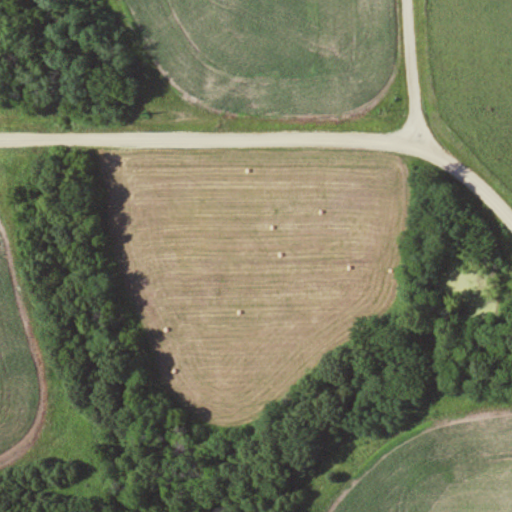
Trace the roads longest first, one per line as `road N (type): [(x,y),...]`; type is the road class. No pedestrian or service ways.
road 1 (residential): [(0,143),(428,144)]
road 2 (residential): [(428,144),(412,105),(409,0)]
